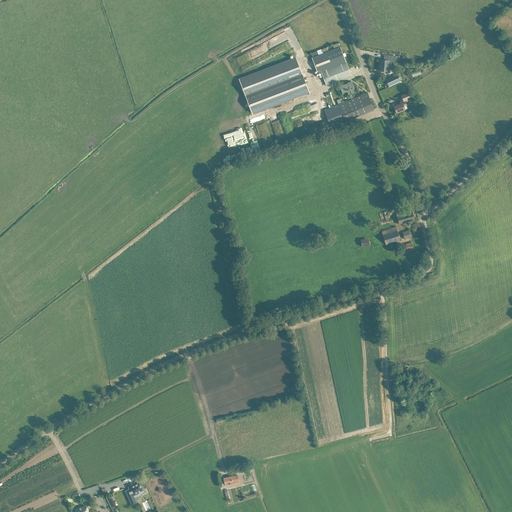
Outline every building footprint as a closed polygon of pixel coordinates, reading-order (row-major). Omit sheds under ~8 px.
[(340,47),(336,49),(312,58),(318,73),(321,71),(326,85),(351,75),(340,47)] [(399,60),(400,54),(388,52),(387,58),(399,60)] [(296,57),(239,78),(248,101),(245,106),(246,107),(249,106),(252,114),(309,92),(296,57)] [(388,71),(389,61),(381,60),(380,70),(388,71)] [(401,81),(398,75),(397,74),(386,79),(389,87),(401,81)] [(346,92),(347,95),(349,94),(351,99),(354,98),(352,93),(355,92),(353,86),(351,82),(343,85),(340,86),(343,93),(346,92)] [(408,92),(406,94),(401,95),(404,101),(411,98),(408,92)] [(368,93),(354,98),(351,99),(342,102),(338,104),(324,110),(329,123),(344,117),(345,121),(374,110),(368,93)] [(405,102),(394,106),(397,113),(405,109),(404,106),(406,105),(405,102)] [(415,219),(412,211),(408,213),(407,210),(396,213),(399,224),(415,219)] [(396,227),(391,229),(382,231),(386,244),(387,248),(392,247),(391,243),(400,240),(396,227)] [(403,232),(404,239),(411,237),(409,230),(403,232)] [(361,239),(362,246),(370,246),(369,238),(361,239)] [(224,478),(225,484),(230,483),(239,481),(238,475),(224,478)] [(129,486),(129,487),(130,489),(126,491),(132,505),(137,503),(134,498),(141,495),(141,494),(144,492),(139,483),(135,485),(135,483),(131,485),(129,486)]
